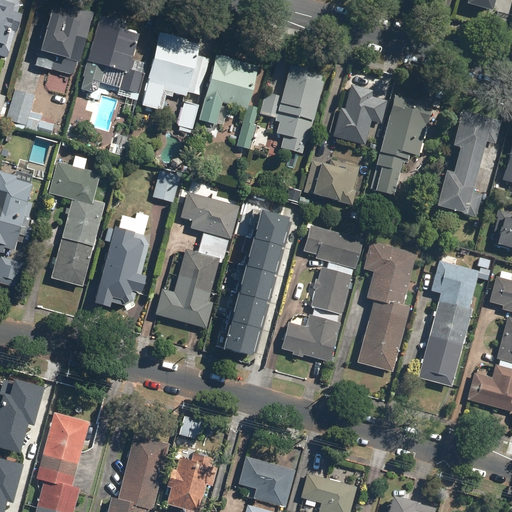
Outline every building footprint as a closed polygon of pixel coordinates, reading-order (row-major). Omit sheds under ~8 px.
[(27,0),(0,0),(0,59),(11,62),(27,0)] [(469,0),(469,4),(494,11),(497,0),(469,0)] [(93,11),(51,1),(41,57),(77,66),(93,11)] [(136,27),(101,19),(85,86),(102,90),(108,65),(126,69),(136,27)] [(199,42),(162,32),(144,104),(164,109),(170,89),(186,95),(199,42)] [(258,67),(215,55),(200,119),(215,124),(224,102),(245,107),(258,67)] [(322,79),(289,72),(280,108),(316,113),(322,79)] [(436,94),(401,83),(369,190),(395,195),(403,152),(418,155),(436,94)] [(354,85),(345,84),(334,136),(366,131),(369,118),(379,121),(379,100),(374,90),(354,85)] [(36,93),(16,88),(8,120),(28,125),(36,93)] [(200,105),(186,100),(184,107),(181,106),(176,124),(180,127),(180,131),(192,132),(200,105)] [(480,112),(461,108),(439,199),(475,208),(498,113),(480,112)] [(310,125),(278,116),(275,141),(303,150),(310,125)] [(359,169),(319,159),(312,193),(353,202),(359,169)] [(97,174),(57,164),(48,190),(90,202),(97,174)] [(177,175),(156,170),(150,197),(170,202),(177,175)] [(30,180),(0,172),(0,242),(12,246),(30,180)] [(236,204),(182,191),(178,220),(227,233),(236,204)] [(106,208),(72,200),(53,280),(88,284),(106,208)] [(257,211),(221,344),(252,352),(288,220),(257,211)] [(511,213),(502,211),(493,243),(511,247),(511,213)] [(143,237),(114,226),(98,299),(129,305),(143,237)] [(357,243),(309,228),(305,248),(351,262),(357,243)] [(410,256),(374,247),(362,297),(373,300),(359,361),(392,369),(407,306),(399,304),(410,256)] [(218,258),(182,250),(169,291),(161,290),(156,312),(210,325),(214,304),(207,302),(218,258)] [(23,262),(0,257),(0,256),(0,284),(17,288),(23,262)] [(458,271),(445,262),(418,373),(457,382),(483,277),(458,271)] [(350,275),(319,269),(313,304),(337,311),(350,275)] [(511,281),(496,277),(492,302),(511,306),(511,281)] [(335,325),(310,313),(293,324),(283,348),(331,360),(335,325)] [(511,317),(506,315),(494,374),(471,375),(468,395),(511,405),(511,317)] [(39,398),(2,389),(0,385),(0,441),(4,443),(6,438),(28,443),(39,398)] [(88,419),(55,410),(38,477),(72,486),(88,419)] [(167,443),(132,433),(117,496),(152,505),(167,443)] [(213,465),(179,454),(169,503),(198,509),(213,465)] [(293,468),(246,455),(240,482),(256,488),(255,497),(283,505),(293,468)] [(350,511),(357,487),(307,474),(304,496),(322,501),(318,511),(350,511)] [(14,511),(19,489),(0,480),(0,511),(14,511)] [(78,489),(42,480),(34,511),(72,511),(69,510),(78,489)] [(432,511),(433,509),(393,496),(387,511),(432,511)] [(147,511),(148,511),(111,497),(107,511),(147,511)]
